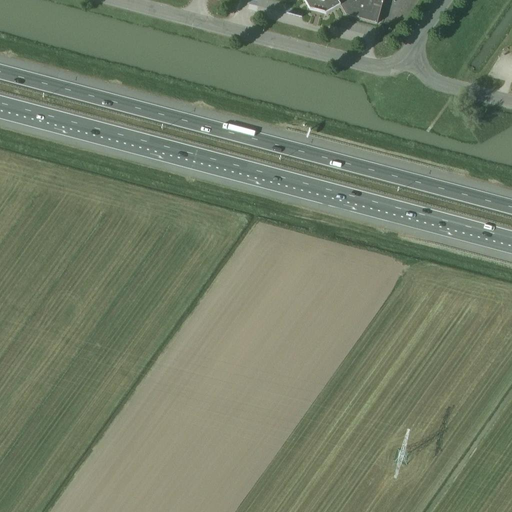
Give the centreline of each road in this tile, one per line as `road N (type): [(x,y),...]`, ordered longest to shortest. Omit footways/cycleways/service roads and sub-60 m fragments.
road 1 (motorway): [(0,103),(511,239)]
road 2 (motorway): [(511,208),(0,73)]
road 3 (unclassified): [(415,50),(378,69),(111,0)]
